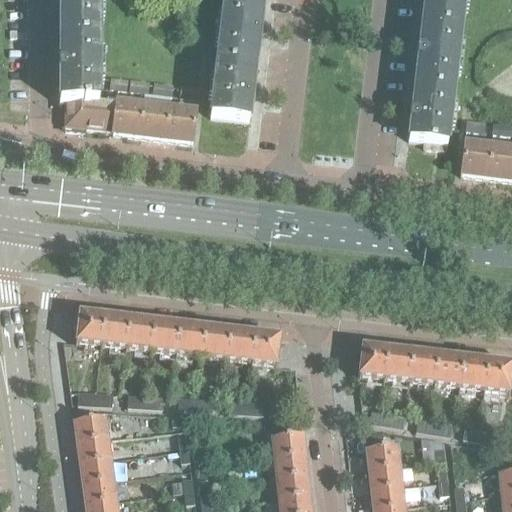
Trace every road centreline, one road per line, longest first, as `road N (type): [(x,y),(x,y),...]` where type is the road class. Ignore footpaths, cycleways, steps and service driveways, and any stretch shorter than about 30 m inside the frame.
road 1 (secondary): [(511,253),(0,192)]
road 2 (secondary): [(8,235),(511,296)]
road 3 (residential): [(39,149),(282,184)]
road 4 (residential): [(91,289),(308,315)]
road 5 (residential): [(308,315),(511,339)]
road 6 (residential): [(338,511),(308,315)]
road 7 (residential): [(384,0),(363,195)]
road 8 (residential): [(282,184),(306,0)]
road 9 (residential): [(7,388),(8,235)]
road 10 (residential): [(39,149),(37,0)]
road 11 (residential): [(363,195),(511,210)]
road 12 (residential): [(23,511),(7,388)]
